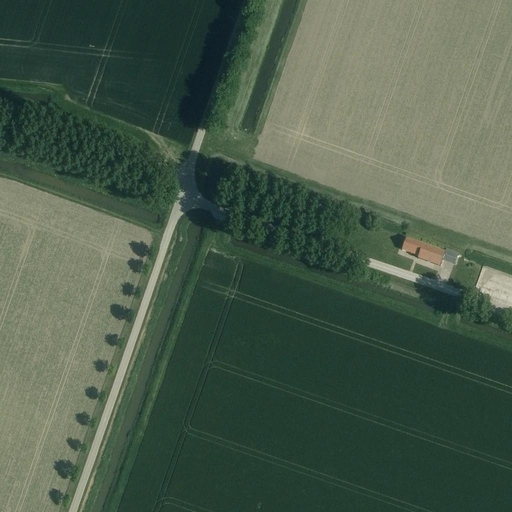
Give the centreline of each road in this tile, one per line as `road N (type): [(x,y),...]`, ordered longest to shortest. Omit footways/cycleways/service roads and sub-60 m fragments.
road 1 (track): [(511,254),(246,161),(302,0)]
road 2 (unclassified): [(511,310),(238,217),(203,203),(184,184)]
road 3 (unclassified): [(72,511),(184,184)]
road 4 (track): [(208,243),(511,348)]
road 5 (track): [(218,209),(114,511)]
road 6 (track): [(0,83),(53,89),(70,105),(194,151)]
road 7 (track): [(184,184),(159,161),(0,106)]
road 8 (unclassified): [(184,184),(247,0)]
road 9 (track): [(0,149),(175,211)]
road 10 (track): [(168,233),(0,173)]
